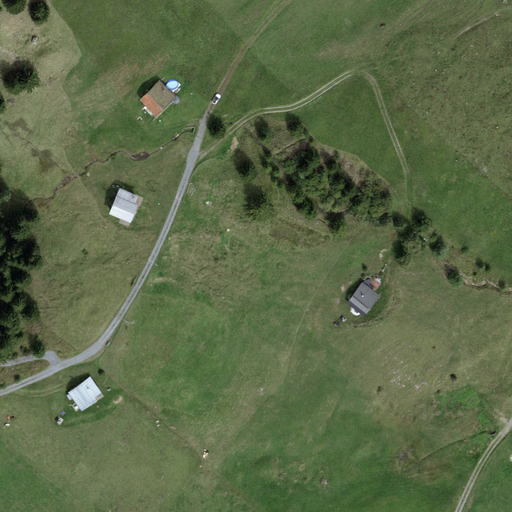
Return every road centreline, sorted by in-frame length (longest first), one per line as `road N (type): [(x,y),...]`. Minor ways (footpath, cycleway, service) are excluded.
road 1 (track): [(0,392),(102,340),(149,266),(202,130)]
road 2 (track): [(357,71),(373,81),(407,184),(387,283)]
road 3 (track): [(202,130),(202,142),(218,143),(244,118),(268,106),(294,106),(357,71)]
road 4 (track): [(285,0),(210,107)]
